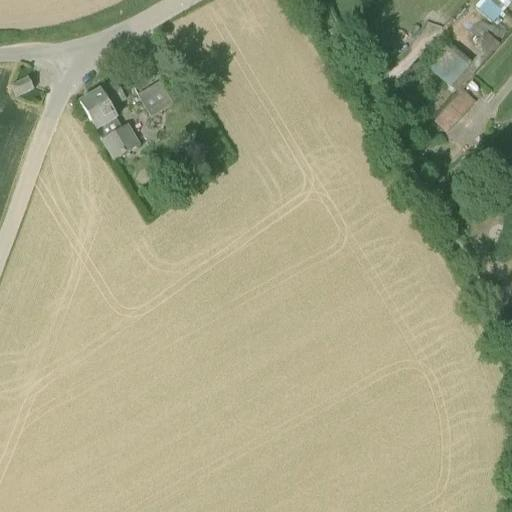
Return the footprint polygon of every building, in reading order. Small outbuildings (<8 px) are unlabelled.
[(511,0),(481,0),(474,7),(492,24),(511,2),(511,0)] [(378,57),(372,49),(362,57),(368,65),(378,57)] [(441,57),(432,68),(448,81),(457,70),(441,57)] [(33,91),(28,79),(11,88),(16,99),(33,91)] [(172,106),(159,84),(136,97),(150,119),(172,106)] [(110,111),(125,102),(115,85),(79,105),(113,163),(138,148),(121,117),(116,120),(110,111)] [(462,93),(433,125),(446,137),(475,105),(462,93)] [(453,198),(445,202),(450,211),(458,207),(453,198)]
